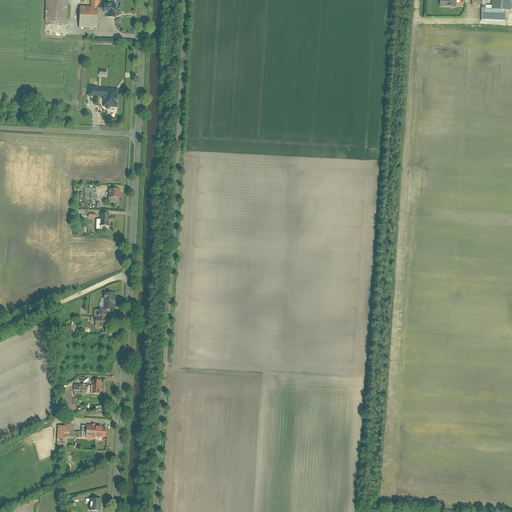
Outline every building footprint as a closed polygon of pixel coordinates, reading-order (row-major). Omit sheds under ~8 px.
[(69,0),(47,0),(46,22),(68,23),(69,0)] [(485,0),(438,0),(438,7),(456,8),(457,1),(481,2),(480,22),(505,24),(506,12),(509,11),(510,2),(511,2),(511,0),(492,0),(492,7),(485,7),(485,0)] [(109,17),(118,17),(118,5),(106,5),(106,10),(106,14),(109,14),(109,17)] [(93,7),(81,7),(81,28),(100,29),(101,8),(93,7)] [(117,110),(119,89),(88,87),(88,97),(100,98),(103,100),(102,108),(105,109),(106,110),(109,110),(110,109),(117,110)] [(99,188),(85,187),(84,198),(98,199),(99,188)] [(122,190),(111,189),(110,198),(121,199),(122,190)] [(111,214),(101,214),(101,219),(98,219),(98,230),(110,230),(111,214)] [(117,303),(117,293),(106,292),(105,310),(115,310),(115,303),(117,303)] [(109,311),(96,310),(95,328),(114,329),(114,313),(109,313),(109,311)] [(103,381),(93,380),(92,393),(102,394),(103,381)] [(60,425),(59,440),(67,441),(67,437),(76,437),(77,431),(76,431),(76,418),(67,418),(67,426),(60,425)] [(94,425),(89,425),(89,427),(88,438),(97,439),(97,437),(107,437),(108,427),(97,427),(97,424),(94,424),(94,425)] [(104,499),(92,498),(91,511),(103,511),(104,499)]
